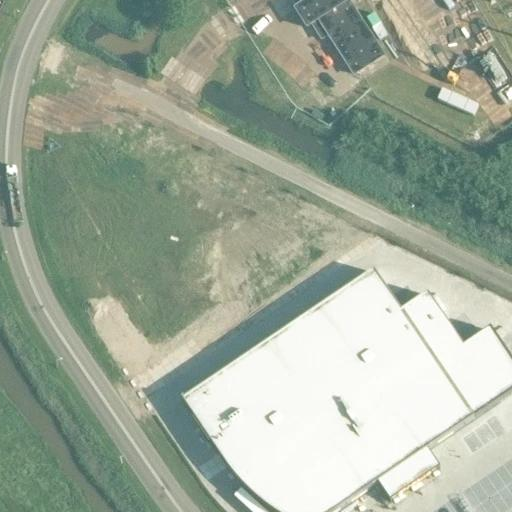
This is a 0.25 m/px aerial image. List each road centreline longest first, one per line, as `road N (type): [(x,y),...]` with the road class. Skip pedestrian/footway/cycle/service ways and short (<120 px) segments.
road 1 (tertiary): [(50,0),(29,42),(6,131),(13,238),(43,315),(180,511)]
road 2 (unclassified): [(511,283),(76,63)]
